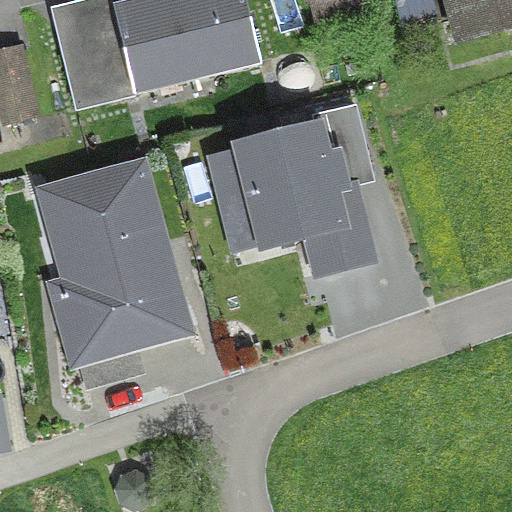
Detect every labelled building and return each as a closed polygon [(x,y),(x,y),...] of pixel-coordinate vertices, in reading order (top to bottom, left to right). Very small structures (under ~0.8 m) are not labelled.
[(255,54),(241,0),(145,0),(123,6),(142,82),(255,54)] [(306,0),(313,29),(362,17),(357,0),(306,0)] [(390,0),(401,40),(433,31),(425,0),(390,0)] [(511,0),(445,0),(458,45),(511,30),(511,0)] [(33,120),(16,52),(0,55),(0,123),(1,128),(33,120)] [(328,155),(320,123),(236,144),(238,153),(213,158),(234,243),(264,236),(265,240),(310,229),(319,270),(372,257),(355,187),(347,189),(339,152),(328,155)] [(187,328),(143,163),(44,189),(68,279),(54,283),(74,358),(187,328)]
